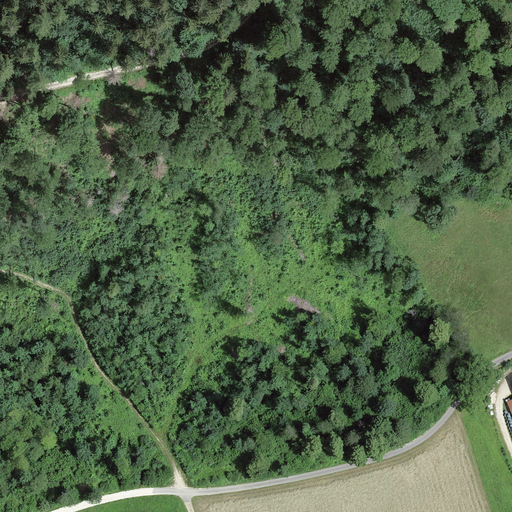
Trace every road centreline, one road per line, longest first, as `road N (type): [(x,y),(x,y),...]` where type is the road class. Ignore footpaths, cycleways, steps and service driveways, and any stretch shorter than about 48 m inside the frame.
road 1 (unclassified): [(472,380),(426,436),(382,456),(59,511)]
road 2 (track): [(262,0),(201,47),(0,98)]
